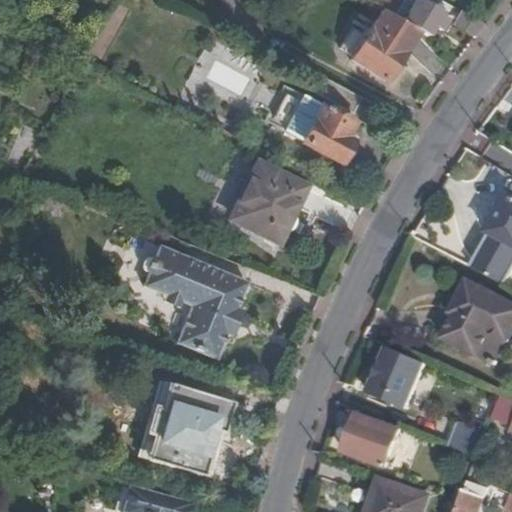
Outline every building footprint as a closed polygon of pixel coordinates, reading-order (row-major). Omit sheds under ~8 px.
[(402,0),(390,0),(383,12),(393,19),(404,1),(402,0)] [(418,33),(427,38),(433,28),(441,33),(447,19),(422,4),(423,0),(404,0),(404,1),(393,19),(418,33)] [(383,12),(382,12),(351,62),(385,84),(418,33),(393,19),(383,12)] [(474,39),(483,27),(458,12),(452,23),(474,39)] [(245,98),(256,79),(203,49),(192,68),(245,98)] [(305,93),(350,115),(358,100),(334,87),(315,76),(305,93)] [(283,132),(301,142),(320,106),(303,97),(283,132)] [(344,140),(353,124),(320,106),(301,142),(339,164),(350,144),(344,140)] [(251,202),(241,223),(277,242),(305,188),(259,166),(242,197),(251,202)] [(493,234),(476,267),(507,283),(511,273),(511,194),(509,193),(489,232),(493,234)] [(231,218),(241,223),(251,202),(242,197),(231,218)] [(214,362),(224,337),(235,311),(245,285),(158,250),(153,262),(146,279),(141,290),(163,299),(178,305),(190,309),(175,347),(214,362)] [(146,279),(153,262),(148,261),(143,262),(140,268),(141,274),(146,279)] [(465,300),(457,316),(445,339),(499,366),(511,338),(511,302),(470,280),(460,297),(465,300)] [(452,313),(457,316),(465,300),(460,297),(452,313)] [(176,310),(178,305),(163,299),(161,305),(176,310)] [(235,311),(224,337),(231,340),(242,314),(235,311)] [(390,346),(370,392),(409,409),(428,363),(390,346)] [(272,414),(277,397),(237,385),(231,402),(272,414)] [(225,399),(189,389),(179,422),(157,416),(143,462),(186,475),(189,462),(204,466),(225,399)] [(345,455),(387,471),(402,433),(361,416),(345,455)] [(458,424),(449,448),(478,460),(488,435),(458,424)] [(200,479),(204,466),(189,462),(186,475),(200,479)] [(492,489),(471,481),(467,492),(488,500),(492,489)] [(424,511),(429,499),(379,483),(369,511),(424,511)] [(114,511),(84,504),(83,509),(82,511),(186,511),(189,505),(128,489),(122,511),(114,511)] [(462,503),(459,511),(483,511),(488,500),(467,492),(462,503)]
